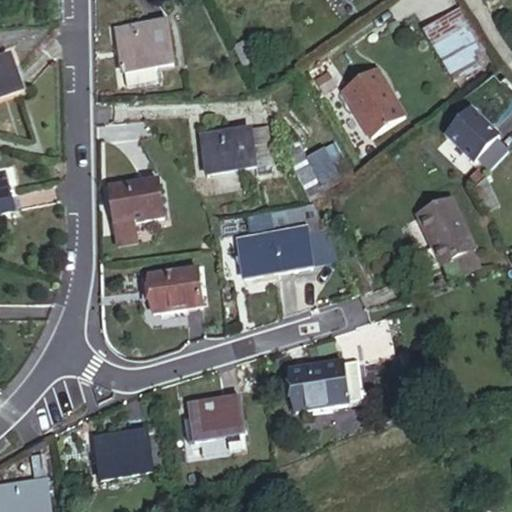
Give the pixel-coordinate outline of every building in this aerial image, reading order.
[(185,50),(182,15),(127,22),(131,57),(185,50)] [(467,79),(491,62),(461,18),(438,34),(467,79)] [(0,84),(24,79),(12,41),(0,45),(0,84)] [(379,136),(414,115),(385,67),(351,88),(379,136)] [(153,68),(120,73),(122,86),(155,81),(153,68)] [(484,158),(495,170),(511,153),(511,149),(503,140),(506,137),(478,107),(452,132),(481,161),(484,158)] [(268,120),(255,122),(258,159),(272,157),(268,120)] [(258,159),(255,122),(210,126),(214,161),(258,159)] [(338,144),(313,158),(326,183),(341,174),(352,169),(338,144)] [(307,147),(293,155),(316,199),(345,181),(341,174),(326,183),(313,158),(307,147)] [(124,206),(145,204),(172,201),(166,167),(121,171),(124,206)] [(446,264),(477,250),(482,246),(457,191),(418,208),(444,265),(446,264)] [(149,226),(145,204),(124,206),(127,229),(149,226)] [(320,255),(317,222),(245,228),(248,263),(320,255)] [(355,235),(339,243),(357,281),(374,272),(355,235)] [(477,250),(446,264),(454,277),(483,264),(477,250)] [(202,295),(198,260),(154,264),(158,300),(202,295)] [(350,362),(354,400),(367,399),(363,360),(350,362)] [(354,400),(350,362),(297,369),(302,407),(354,400)] [(245,438),(241,399),(193,404),(198,443),(245,438)] [(147,464),(144,424),(98,428),(101,468),(147,464)] [(50,507),(45,468),(2,473),(6,511),(50,507)]
